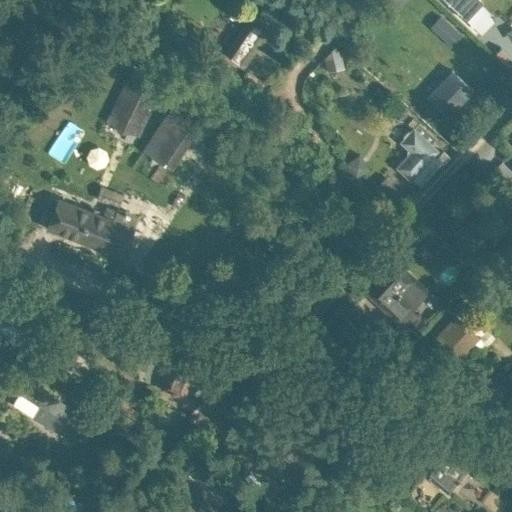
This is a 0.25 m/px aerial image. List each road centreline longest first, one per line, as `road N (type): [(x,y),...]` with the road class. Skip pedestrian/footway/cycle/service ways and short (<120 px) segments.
road 1 (unclassified): [(511,418),(0,258)]
road 2 (track): [(264,344),(343,252),(347,216),(294,93),(307,63),(369,0)]
road 3 (track): [(282,349),(511,102)]
road 4 (unknown): [(307,63),(108,294)]
